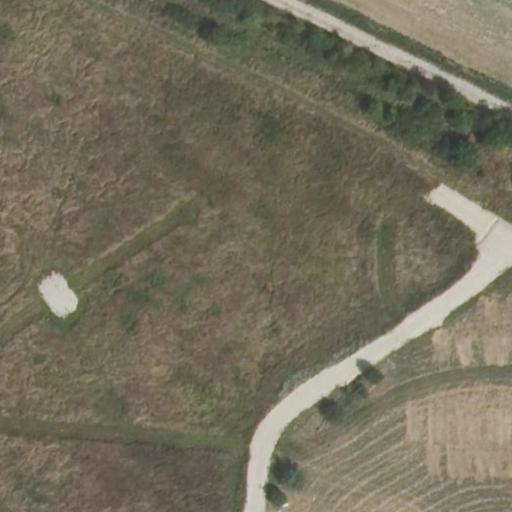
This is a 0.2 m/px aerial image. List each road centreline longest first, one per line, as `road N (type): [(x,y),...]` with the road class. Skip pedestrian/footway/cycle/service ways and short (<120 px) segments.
road 1 (track): [(252,511),(266,429),(309,390),(511,252)]
road 2 (track): [(511,126),(254,0)]
